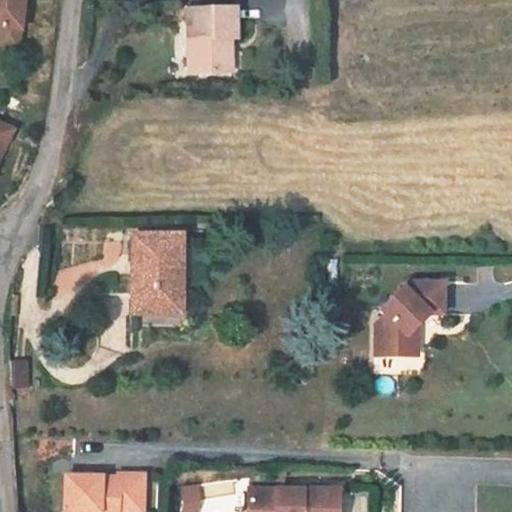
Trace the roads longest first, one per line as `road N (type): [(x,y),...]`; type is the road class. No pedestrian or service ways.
road 1 (residential): [(413,467),(79,445)]
road 2 (residential): [(76,0),(72,43),(18,231)]
road 3 (residential): [(0,333),(8,511)]
